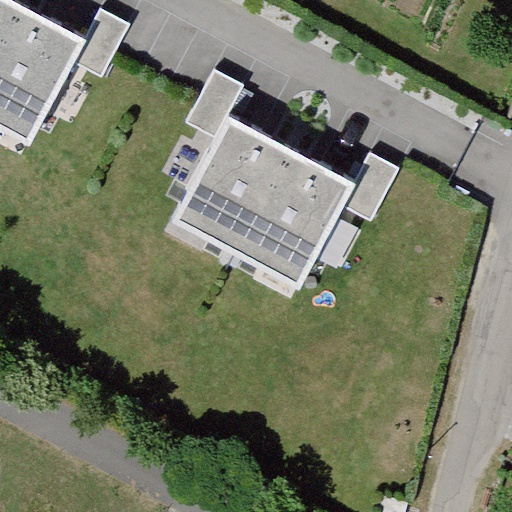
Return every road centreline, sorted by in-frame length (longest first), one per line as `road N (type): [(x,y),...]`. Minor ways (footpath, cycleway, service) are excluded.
road 1 (residential): [(511,294),(451,511)]
road 2 (residential): [(0,410),(197,511)]
